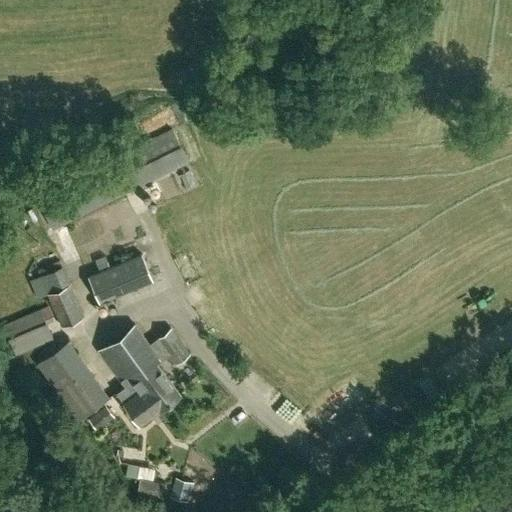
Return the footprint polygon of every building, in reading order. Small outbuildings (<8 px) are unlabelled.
[(35,196),(50,227),(186,160),(171,130),(35,196)] [(151,279),(140,254),(87,277),(98,302),(151,279)] [(46,295),(45,295),(60,328),(84,317),(69,283),(69,284),(61,263),(37,275),(46,295)] [(50,338),(44,323),(54,320),(48,305),(1,324),(13,353),(50,338)] [(98,349),(119,379),(124,385),(114,391),(137,423),(156,409),(157,409),(178,394),(156,363),(167,354),(174,364),(188,353),(170,327),(147,344),(133,324),(98,349)] [(67,340),(37,361),(79,418),(109,396),(67,340)] [(333,401),(343,421),(354,415),(344,395),(333,401)]
